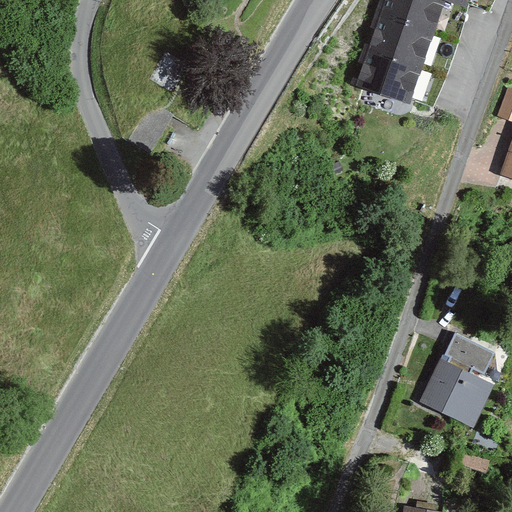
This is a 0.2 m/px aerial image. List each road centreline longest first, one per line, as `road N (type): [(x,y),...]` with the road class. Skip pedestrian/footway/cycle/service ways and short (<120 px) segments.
road 1 (tertiary): [(338,511),(511,17)]
road 2 (tertiary): [(6,511),(174,238)]
road 3 (tertiary): [(174,238),(319,0)]
road 4 (residential): [(174,238),(135,208),(90,107),(81,49),(90,0)]
